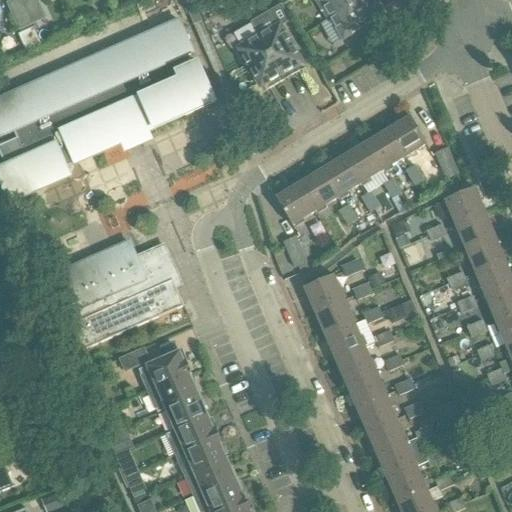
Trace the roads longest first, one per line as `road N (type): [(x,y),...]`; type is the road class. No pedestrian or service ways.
road 1 (residential): [(235,211),(212,221),(202,239),(232,327),(301,483),(319,492),(349,482)]
road 2 (residential): [(235,211),(349,482)]
road 3 (residential): [(462,51),(256,172),(235,211)]
